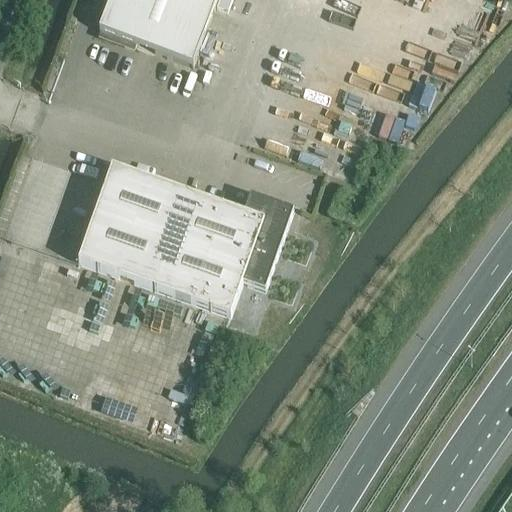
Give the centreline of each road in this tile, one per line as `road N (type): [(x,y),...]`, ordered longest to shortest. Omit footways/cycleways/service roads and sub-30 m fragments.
road 1 (motorway): [(511,247),(339,511)]
road 2 (motorway): [(427,511),(511,388)]
